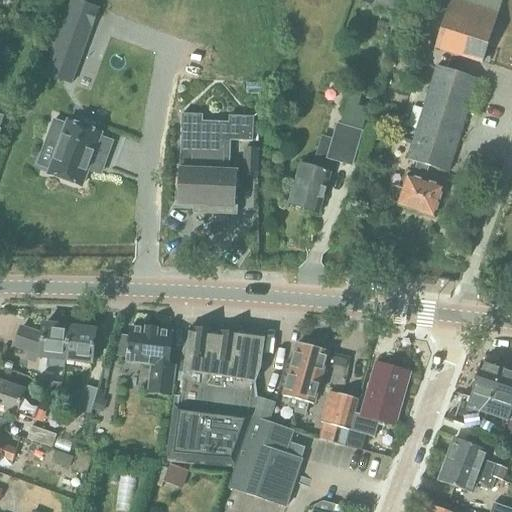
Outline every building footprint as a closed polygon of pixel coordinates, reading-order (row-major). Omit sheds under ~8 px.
[(74,0),(72,0),(45,75),(72,84),(98,13),(98,12),(99,9),(74,0)] [(375,0),(373,10),(401,19),(406,2),(406,0),(375,0)] [(450,0),(435,49),(483,65),(500,12),(503,2),(503,0),(450,0)] [(392,202),(399,204),(399,206),(434,218),(444,187),(427,182),(428,177),(426,177),(430,167),(450,174),(479,80),(436,66),(407,159),(417,163),(414,173),(409,171),(403,189),(395,187),(392,190),(389,197),(392,202)] [(313,167),(301,163),(289,205),(319,215),(335,161),(353,166),(363,131),(369,109),(359,106),(363,92),(351,88),(340,124),(337,123),(332,139),(322,136),(313,167)] [(180,168),(178,206),(195,207),(195,212),(212,213),(236,214),(237,198),(236,197),(237,170),(230,170),(231,141),(253,142),(254,117),(229,116),(229,123),(216,122),(203,122),(203,115),(182,114),(181,130),(183,130),(182,168),(180,168)] [(49,174),(82,186),(91,161),(104,166),(113,142),(100,137),(101,134),(69,122),(67,125),(54,120),(46,144),(59,149),(49,174)] [(245,148),(243,173),(258,174),(259,149),(245,148)] [(151,361),(149,390),(171,392),(174,362),(168,361),(171,329),(156,327),(156,326),(145,324),(145,326),(129,324),(126,359),(151,361)] [(39,358),(50,359),(49,367),(64,368),(64,360),(66,361),(69,328),(43,325),(42,336),(20,330),(15,346),(39,355),(39,358)] [(92,363),(95,331),(69,328),(66,361),(92,363)] [(190,329),(184,374),(172,460),(190,462),(218,465),(233,469),(250,417),(257,398),(254,379),(259,370),(263,339),(190,329)] [(283,396),(290,398),(288,407),(295,409),(312,348),(297,344),(283,396)] [(295,409),(296,409),(295,413),(306,416),(309,403),(312,404),(327,352),(312,348),(295,409)] [(354,414),(349,431),(345,447),(361,451),(365,436),(375,438),(380,420),(395,424),(409,373),(375,364),(360,416),(355,414),(354,414)] [(459,401),(452,423),(489,436),(495,419),(490,418),(486,416),(501,371),(486,366),(480,365),(468,399),(461,397),(459,396),(458,400),(459,401)] [(501,439),(504,440),(502,445),(511,448),(511,374),(501,371),(486,416),(490,418),(491,416),(507,422),(501,439)] [(24,392),(0,383),(0,408),(34,421),(38,408),(21,402),(24,392)] [(98,390),(85,386),(77,411),(90,415),(92,410),(98,390)] [(98,389),(98,390),(92,410),(103,414),(107,401),(104,399),(106,392),(98,389)] [(328,393),(320,423),(349,431),(354,414),(355,414),(359,401),(348,398),(328,393)] [(257,398),(250,417),(269,423),(272,414),(273,415),(276,404),(257,398)] [(285,419),(273,415),(272,414),(269,423),(282,428),(285,419)] [(250,417),(233,469),(228,486),(285,506),(301,460),(282,454),(289,430),(282,428),(269,423),(250,417)] [(32,427),(27,440),(53,449),(57,436),(32,427)] [(446,461),(478,473),(496,480),(504,483),(508,470),(483,461),(486,451),(454,439),(446,461)] [(2,451),(0,450),(0,459),(1,458),(12,463),(17,451),(4,446),(2,451)] [(57,451),(53,461),(71,467),(74,457),(57,451)] [(496,480),(478,473),(446,461),(438,481),(471,493),(474,484),(487,488),(486,490),(492,491),(496,480)] [(333,511),(336,505),(323,502),(315,506),(313,511),(312,511),(333,511)] [(511,511),(511,509),(494,503),(490,511),(511,511)]
